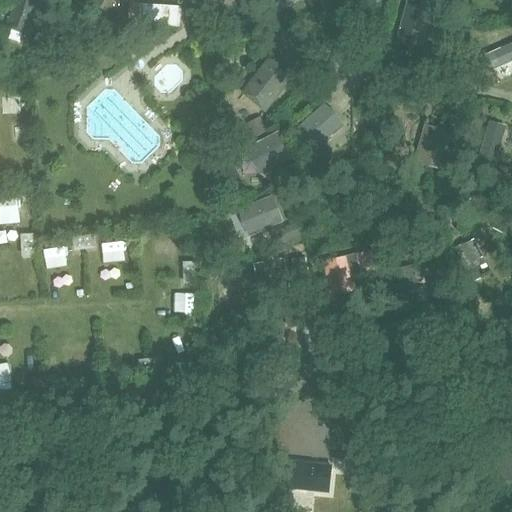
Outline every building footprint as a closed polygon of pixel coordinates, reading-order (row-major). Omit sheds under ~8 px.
[(15,0),(5,28),(25,35),(27,28),(29,29),(34,17),(32,17),(37,0),(15,0)] [(102,0),(105,1),(102,6),(125,17),(132,0),(102,0)] [(295,0),(267,0),(276,13),(295,0)] [(379,0),(351,0),(336,20),(354,34),(379,0)] [(388,14),(397,1),(395,0),(383,0),(378,8),(388,14)] [(405,0),(395,40),(409,43),(420,0),(405,0)] [(511,43),(485,55),(492,71),(511,62),(511,43)] [(270,56),(241,94),(265,113),(295,76),(270,56)] [(193,77),(165,84),(170,106),(198,99),(193,77)] [(324,104),(296,129),(315,150),(333,135),(333,136),(344,126),(335,113),(324,104)] [(259,118),(248,124),(255,138),(266,132),(259,118)] [(489,121),(474,170),(491,175),(506,127),(489,121)] [(455,133),(424,125),(414,162),(445,171),(455,133)] [(278,132),(246,149),(251,163),(260,175),(272,169),(271,168),(292,157),(278,132)] [(272,196),(238,209),(241,224),(249,237),(263,232),(262,231),(283,222),(272,196)] [(12,232),(36,230),(34,206),(10,208),(12,232)] [(152,259),(174,257),(173,244),(151,246),(152,259)] [(83,247),(83,259),(105,258),(104,246),(83,247)] [(136,270),(135,251),(111,252),(113,272),(136,270)] [(360,273),(355,255),(322,262),(330,297),(356,291),(354,281),(352,275),(360,273)] [(496,271),(485,274),(480,256),(471,258),(479,292),(500,287),(496,271)] [(76,257),(54,258),(55,280),(78,278),(76,257)] [(284,258),(253,264),(259,296),(290,290),(284,258)] [(391,283),(391,264),(369,264),(370,283),(391,283)] [(417,302),(415,291),(410,266),(394,270),(402,307),(418,304),(417,302)] [(205,271),(193,271),(193,294),(205,295),(205,271)] [(178,282),(179,296),(192,295),(191,281),(178,282)] [(320,301),(284,311),(288,328),(308,322),(315,346),(331,341),(320,301)] [(186,327),(206,327),(206,309),(186,308),(186,327)] [(139,362),(140,375),(162,372),(160,359),(139,362)] [(100,385),(96,368),(84,370),(87,387),(100,385)] [(26,376),(11,379),(13,393),(29,390),(26,376)] [(33,381),(36,394),(57,390),(55,378),(33,381)] [(511,481),(511,451),(481,450),(480,480),(509,481),(511,481)] [(338,458),(298,453),(295,477),(334,482),(338,458)] [(369,468),(353,466),(351,479),(367,480),(369,468)]
